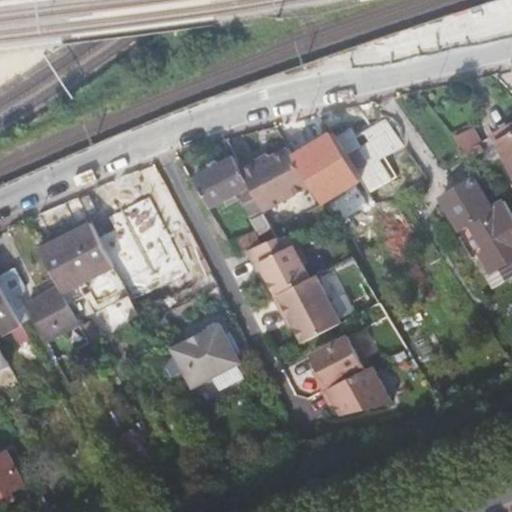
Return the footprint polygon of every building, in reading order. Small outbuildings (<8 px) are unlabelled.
[(456,135),(467,153),(476,148),(479,152),(486,148),(472,126),(456,135)] [(333,130),(295,152),(313,184),(325,204),(363,181),(333,130)] [(511,134),(499,141),(511,163),(511,134)] [(254,157),(240,165),(250,184),(251,185),(251,186),(265,212),(313,184),(295,152),(291,146),(270,157),(258,164),(256,160),(254,157)] [(211,206),(251,186),(251,185),(250,184),(240,165),(235,156),(194,177),(210,205),(211,206)] [(477,177),(444,195),(462,227),(472,221),(488,249),(482,252),(492,270),(511,259),(511,208),(507,200),(494,207),(477,177)] [(118,202),(136,239),(170,223),(152,186),(118,202)] [(61,284),(65,291),(115,265),(92,221),(41,247),(61,284)] [(256,229),(231,240),(238,253),(262,242),(256,229)] [(278,237),(250,250),(258,265),(263,263),(271,278),(280,295),(313,278),(304,261),(309,259),(297,235),(290,235),(278,237)] [(298,324),(306,341),(326,331),(344,322),(319,274),(313,278),(280,295),(277,296),(285,311),(290,309),(298,324)] [(16,276),(5,282),(13,297),(25,291),(16,276)] [(0,304),(11,299),(0,278),(0,304)] [(49,338),(81,321),(65,291),(61,284),(29,301),(49,338)] [(17,341),(30,335),(17,311),(5,317),(17,341)] [(204,379),(241,360),(221,321),(205,329),(189,337),(173,345),(190,377),(200,372),(204,379)] [(187,333),(189,337),(205,329),(203,324),(187,333)] [(350,379),(374,366),(356,332),(313,355),(320,368),(323,374),(319,376),(326,391),(350,379)] [(0,369),(11,363),(0,341),(0,369)] [(394,403),(376,365),(374,366),(350,379),(326,391),(324,392),(332,405),(337,402),(343,414),(394,403)] [(193,384),(204,379),(200,372),(190,377),(193,384)] [(9,449),(0,454),(0,496),(26,483),(9,449)]
